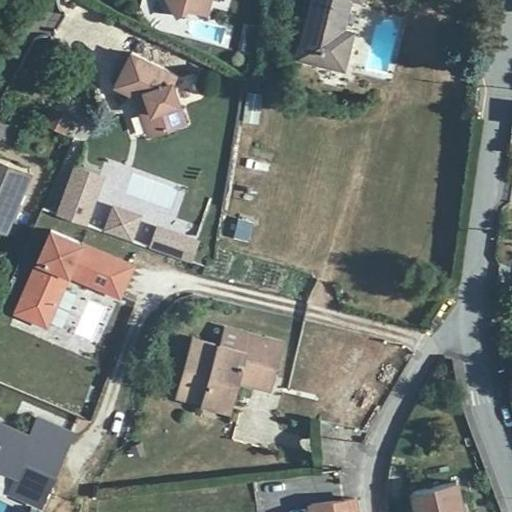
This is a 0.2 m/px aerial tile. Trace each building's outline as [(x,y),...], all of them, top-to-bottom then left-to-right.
[(164,0),(176,19),(188,13),(206,17),(210,0),(164,0)] [(312,0),(298,55),(341,67),(351,30),(343,27),(348,0),(312,0)] [(174,78),(130,57),(115,89),(139,100),(142,108),(139,112),(148,138),(184,126),(171,86),(174,78)] [(193,79),(176,84),(182,104),(200,98),(193,79)] [(241,120),(257,122),(261,91),(245,89),(241,120)] [(122,108),(119,111),(130,145),(146,139),(137,112),(137,104),(129,100),(126,105),(125,106),(122,108)] [(54,111),(47,125),(61,133),(68,118),(54,111)] [(0,228),(10,206),(15,209),(31,171),(0,158),(0,228)] [(84,224),(101,176),(76,167),(59,215),(84,224)] [(10,206),(0,228),(6,232),(15,209),(10,206)] [(130,240),(138,216),(114,207),(106,231),(130,240)] [(233,234),(247,238),(252,220),(237,217),(233,234)] [(188,261),(195,241),(156,227),(149,246),(188,261)] [(120,296),(134,265),(51,229),(16,312),(47,325),(69,274),(120,296)] [(226,326),(221,344),(243,350),(247,332),(226,326)] [(221,344),(193,337),(178,393),(205,401),(207,395),(232,402),(238,382),(240,375),(271,383),(283,341),(247,332),(243,350),(221,344)] [(240,375),(238,382),(270,389),(271,383),(240,375)] [(205,401),(231,408),(232,402),(207,395),(205,401)] [(10,490),(43,504),(74,433),(39,418),(29,440),(8,431),(10,426),(0,422),(0,466),(17,474),(10,490)] [(460,511),(455,481),(412,490),(416,511),(460,511)] [(357,511),(358,511),(357,497),(310,502),(311,511),(357,511)]
